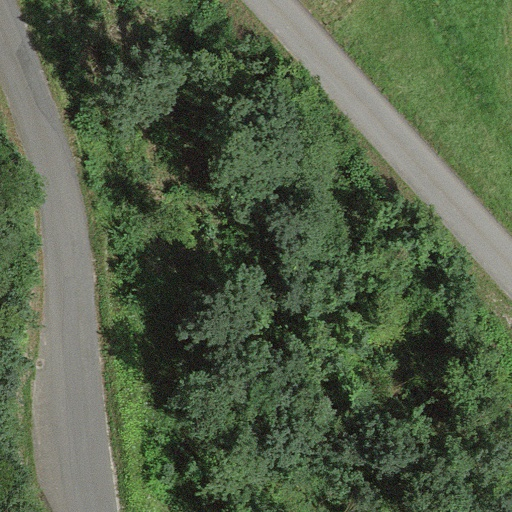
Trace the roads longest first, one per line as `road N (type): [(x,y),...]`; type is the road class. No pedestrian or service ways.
road 1 (unclassified): [(97,511),(61,210),(49,156),(0,32)]
road 2 (unclassified): [(264,0),(511,277)]
